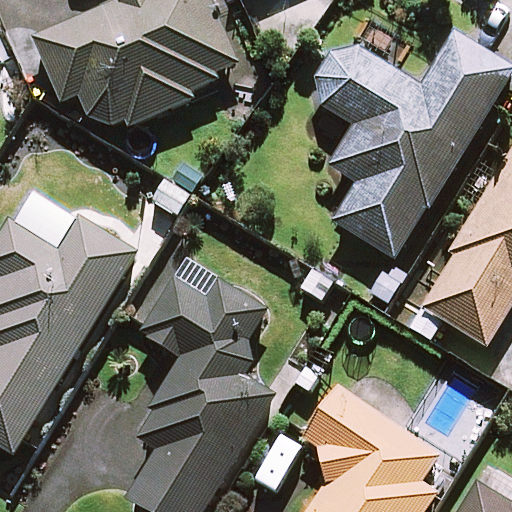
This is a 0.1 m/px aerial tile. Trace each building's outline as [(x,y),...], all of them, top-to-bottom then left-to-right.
[(129,132),(131,137),(194,106),(191,99),(241,75),(212,15),(224,10),(218,0),(132,0),(35,48),(66,111),(80,105),(90,125),(117,137),(129,132)] [(424,95),(361,55),(355,54),(350,55),(344,56),(338,58),(333,61),(329,65),(325,69),(321,74),(319,79),(318,85),(317,91),(317,97),(319,103),(321,108),(324,113),(357,134),(332,173),(360,191),(336,229),(398,268),(511,86),(511,75),(458,41),(424,95)] [(511,158),(448,259),(456,264),(425,313),(490,354),(511,319),(511,158)] [(81,228),(32,197),(0,249),(0,283),(5,287),(0,293),(0,453),(17,464),(141,264),(81,228)] [(221,286),(189,267),(143,342),(184,367),(138,443),(160,456),(129,507),(136,511),(210,511),(281,396),(254,380),(257,341),(272,317),(270,313),(268,309),(266,305),(263,302),(260,299),(257,296),(254,293),(250,291),(246,289),(242,288),(238,287),(234,286),(230,285),(225,286),(221,286)] [(442,464),(342,396),(309,444),(322,459),(329,491),(315,511),(432,511),(439,502),(423,491),(442,464)] [(511,511),(511,485),(491,473),(466,511),(511,511)]
